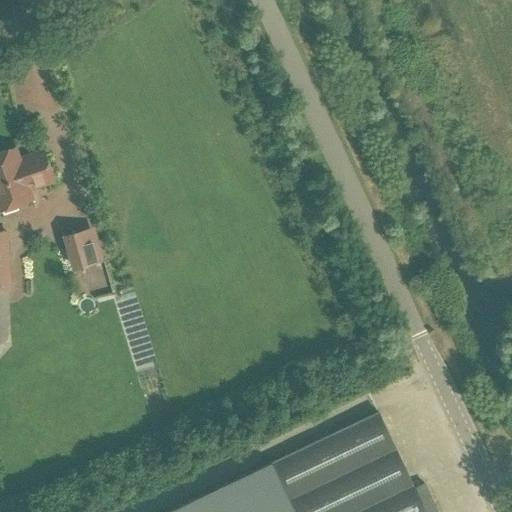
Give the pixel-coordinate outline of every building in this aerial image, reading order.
[(14,148),(0,152),(0,209),(16,204),(31,199),(28,189),(53,181),(44,151),(18,159),(14,148)] [(19,295),(39,294),(38,221),(60,221),(59,187),(40,187),(40,208),(10,208),(11,226),(18,226),(19,295)] [(90,229),(67,235),(76,267),(99,261),(90,229)] [(7,232),(0,231),(0,287),(10,287),(8,253),(7,232)] [(439,511),(425,482),(414,487),(378,411),(165,511),(439,511)]
